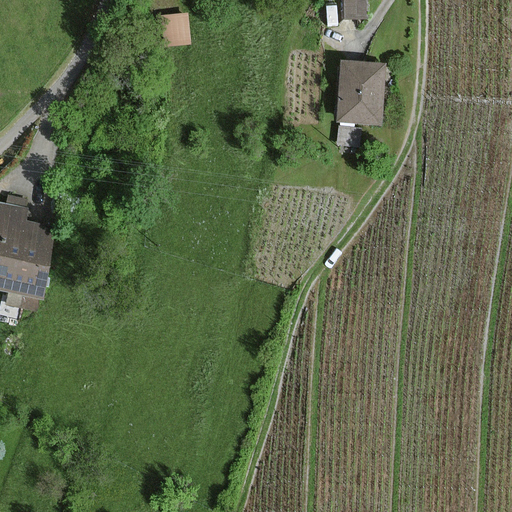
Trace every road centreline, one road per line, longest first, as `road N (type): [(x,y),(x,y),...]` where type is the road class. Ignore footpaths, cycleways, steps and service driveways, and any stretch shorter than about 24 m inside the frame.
road 1 (track): [(423,0),(412,136),(305,290),(237,511)]
road 2 (unclassified): [(109,0),(69,73),(0,147)]
